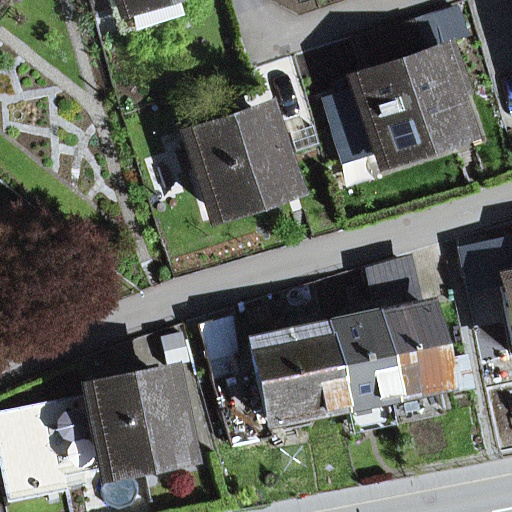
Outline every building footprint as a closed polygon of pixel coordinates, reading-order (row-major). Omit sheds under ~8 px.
[(170,0),(135,0),(118,5),(116,0),(103,0),(114,33),(175,14),(170,0)] [(454,9),(359,41),(368,68),(463,35),(454,9)] [(357,84),(379,155),(452,132),(440,93),(453,89),(442,56),(357,84)] [(341,167),(379,155),(357,84),(318,96),(341,167)] [(218,128),(235,123),(231,111),(215,117),(218,128)] [(187,138),(211,210),(282,187),(259,115),(235,123),(218,128),(187,138)] [(511,276),(498,280),(511,349),(511,276)] [(435,386),(438,385),(421,309),(395,314),(393,299),(368,304),(387,396),(435,386)] [(323,329),(339,406),(384,397),(387,396),(368,304),(343,310),(346,324),(323,329)] [(297,425),(301,415),(339,406),(323,329),(314,331),(311,316),(290,321),(293,335),(247,345),(250,359),(254,376),(214,385),(231,445),(267,437),(264,422),(275,419),(282,428),(297,425)] [(250,359),(237,356),(231,320),(198,331),(214,385),(254,376),(250,359)] [(449,378),(451,390),(471,386),(465,358),(445,362),(449,378)] [(118,376),(120,388),(0,413),(0,483),(4,504),(64,492),(61,478),(124,465),(125,470),(133,476),(143,474),(149,465),(148,460),(178,453),(162,379),(151,381),(149,370),(118,376)] [(394,426),(441,416),(435,386),(387,396),(394,426)] [(345,436),(391,426),(384,397),(339,406),(345,436)]
